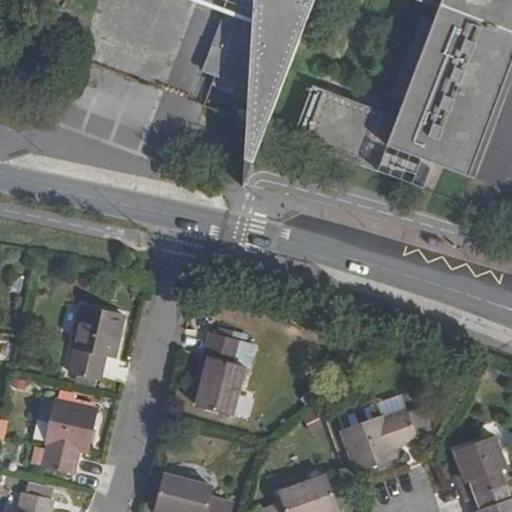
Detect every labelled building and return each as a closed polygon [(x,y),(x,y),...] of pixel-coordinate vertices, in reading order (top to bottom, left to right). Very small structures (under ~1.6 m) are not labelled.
[(511,0),(226,0),(246,8),(243,51),(236,168),(253,124),(276,64),(300,0),(424,0),(423,3),(412,0),(410,0),(380,80),(312,55),(286,123),(412,172),(419,150),(454,163),(511,12),(511,0)] [(124,316),(81,306),(71,348),(75,350),(70,373),(100,379),(104,364),(99,362),(101,354),(114,357),(124,316)] [(240,340),(211,332),(204,355),(210,358),(197,405),(231,414),(244,366),(234,363),(240,340)] [(74,397),(55,393),(54,401),(49,421),(44,442),(49,443),(44,466),(73,473),(77,456),(74,455),(76,448),(88,451),(96,410),(92,409),(72,405),(72,402),(74,397)] [(49,421),(54,401),(39,397),(35,419),(49,421)] [(355,470),(394,456),(391,448),(390,444),(399,441),(400,444),(416,439),(415,435),(429,430),(421,407),(407,412),(407,410),(383,419),(381,415),(341,430),(355,470)] [(458,483),(463,499),(503,485),(497,469),(505,467),(494,436),(456,450),(466,480),(458,483)] [(212,486),(163,474),(154,509),(166,511),(229,511),(231,503),(210,497),(212,486)] [(326,476),(278,493),(282,503),(260,511),(333,511),(339,510),(326,476)] [(503,485),(463,499),(467,511),(511,511),(511,497),(507,499),(503,485)] [(49,511),(52,500),(23,494),(18,511),(49,511)]
